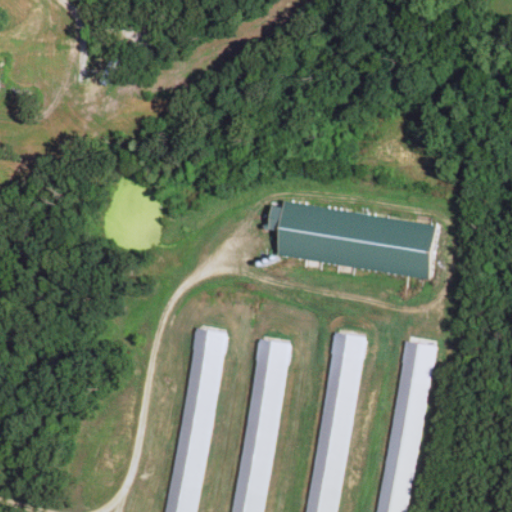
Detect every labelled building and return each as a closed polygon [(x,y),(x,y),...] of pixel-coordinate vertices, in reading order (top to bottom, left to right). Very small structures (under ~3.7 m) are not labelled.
[(280,258),(429,279),(437,225),(288,203),(288,209),(277,207),(273,232),(283,234),(280,258)] [(164,511),(196,511),(225,334),(194,329),(164,511)] [(336,511),(362,338),(330,333),(304,511),(336,511)] [(256,340),(230,511),(262,511),(288,345),(256,340)] [(375,511),(406,511),(430,350),(399,345),(375,511)]
